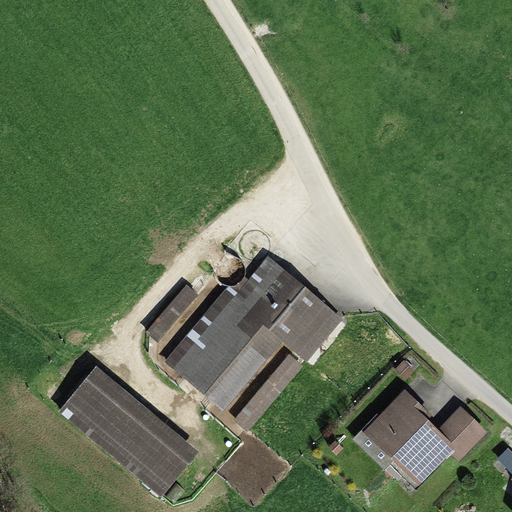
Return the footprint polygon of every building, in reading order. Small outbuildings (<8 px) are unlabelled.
[(274,251),(274,243),(272,237),(268,231),(262,228),(255,227),(248,229),(243,234),(240,240),(239,247),(241,254),(245,260),(253,264),(260,255),(266,261),(271,257),(274,251)] [(228,292),(168,360),(220,407),(282,337),(304,355),(334,320),(266,261),(260,255),(253,264),(249,269),(228,292)] [(228,292),(249,269),(247,264),(243,259),(237,255),(230,255),(223,257),(218,261),(214,268),(214,275),(216,282),(220,288),(228,292)] [(156,343),(196,298),(185,287),(144,332),(156,343)] [(244,430),(299,368),(287,357),(232,420),(244,430)] [(196,452),(96,368),(62,409),(161,493),(196,452)] [(441,425),(410,391),(367,429),(424,492),(492,431),(467,402),(441,425)]
